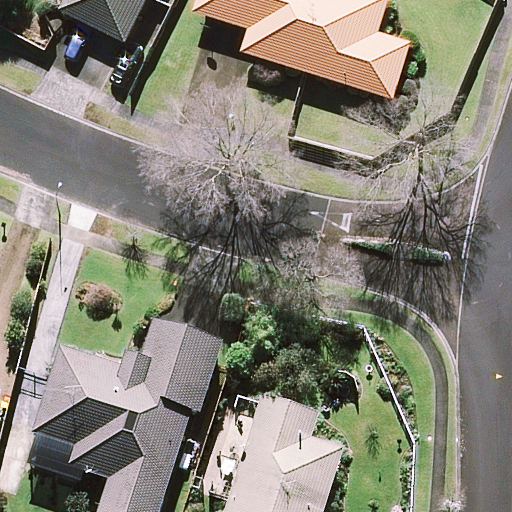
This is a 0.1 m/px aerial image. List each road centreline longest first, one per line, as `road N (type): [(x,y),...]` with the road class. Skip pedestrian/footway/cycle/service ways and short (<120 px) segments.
road 1 (residential): [(0,115),(110,164),(304,224),(502,271)]
road 2 (residential): [(502,271),(496,511)]
